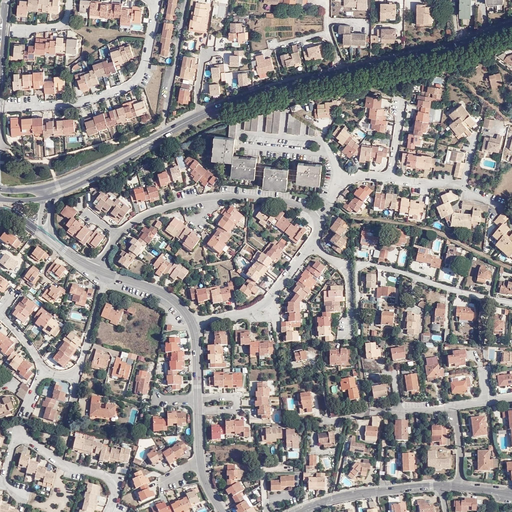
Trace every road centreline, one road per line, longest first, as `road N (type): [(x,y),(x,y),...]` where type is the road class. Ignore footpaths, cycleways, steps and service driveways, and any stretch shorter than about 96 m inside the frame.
road 1 (secondary): [(511,23),(181,124)]
road 2 (residential): [(100,270),(118,232),(184,202),(279,198),(316,217)]
road 3 (residential): [(151,0),(143,72),(129,84),(83,101),(7,107)]
road 4 (residential): [(195,327),(203,471),(224,511)]
road 5 (residential): [(358,296),(357,273),(371,264),(511,303)]
road 6 (residential): [(195,327),(267,302),(316,237),(316,217)]
road 7 (secondary): [(51,196),(181,124)]
road 8 (tertiary): [(441,485),(353,493),(298,511)]
road 9 (secondary): [(181,124),(57,184)]
road 10 (residential): [(324,421),(454,405)]
